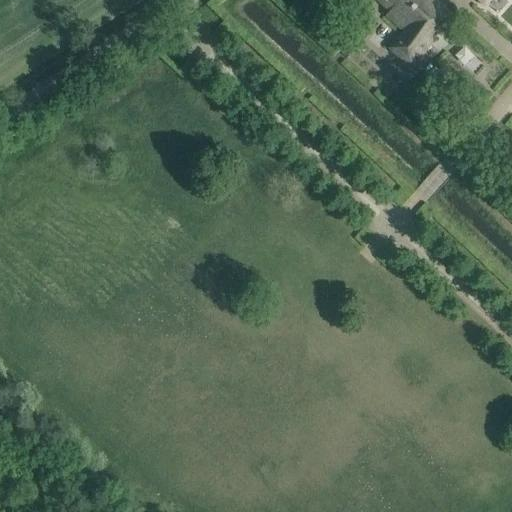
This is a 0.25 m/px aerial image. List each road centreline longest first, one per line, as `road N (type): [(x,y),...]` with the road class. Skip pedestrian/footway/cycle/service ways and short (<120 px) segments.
road 1 (track): [(164,11),(511,334)]
road 2 (unclassified): [(0,117),(183,0)]
road 3 (track): [(391,222),(511,95)]
